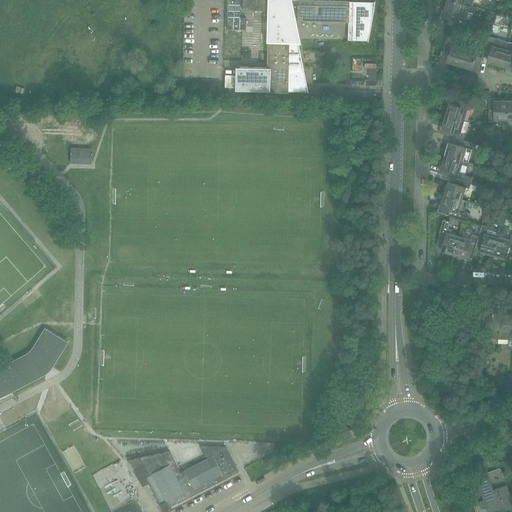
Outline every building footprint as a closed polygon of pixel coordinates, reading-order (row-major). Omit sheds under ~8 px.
[(227,0),(227,29),(242,29),(245,29),(245,17),(242,17),(239,17),(239,0),(227,0)] [(287,92),(287,91),(307,91),(307,92),(308,92),(292,17),(297,18),(297,21),(314,21),(315,21),(331,21),(331,22),(347,22),(348,22),(347,40),(367,40),(367,42),(375,1),(374,1),(374,2),(348,1),(293,0),(288,0),(289,0),(281,0),(280,0),(242,0),(242,10),(268,11),(268,40),(267,40),(266,67),(235,67),(234,89),(266,90),(266,92),(287,92)] [(471,6),(450,0),(447,0),(442,17),(440,17),(458,23),(462,9),(469,11),(475,13),(476,8),(471,6)] [(447,62),(460,65),(466,42),(461,40),(459,47),(452,45),(454,38),(448,36),(444,51),(450,53),(447,62)] [(487,61),(500,65),(507,42),(488,36),(484,51),(490,53),(487,61)] [(466,42),(460,65),(478,71),(477,73),(478,73),(482,57),(476,56),(477,53),(470,50),(472,43),(466,42)] [(511,43),(507,42),(500,65),(511,68),(511,48),(511,43)] [(450,103),(446,115),(464,120),(467,108),(471,110),(473,103),(454,97),(453,98),(456,99),(455,104),(450,103)] [(496,119),(508,119),(508,100),(489,100),(490,98),(489,98),(488,124),(496,124),(496,119)] [(439,133),(453,137),(456,138),(458,132),(460,133),(464,120),(446,115),(441,133),(439,132),(439,133)] [(449,142),(445,155),(468,161),(472,149),(470,149),(472,142),(456,138),(453,137),(456,138),(454,144),(449,142)] [(70,163),(91,163),(91,149),(71,149),(70,163)] [(438,172),(452,176),(456,177),(457,171),(459,172),(462,165),(467,166),(468,161),(445,155),(440,172),(438,172)] [(448,182),(444,194),(462,199),(465,187),(469,188),(471,182),(456,177),(452,176),(452,177),(455,178),(453,183),(448,182)] [(462,199),(444,194),(439,212),(437,211),(437,212),(468,221),(470,213),(464,211),(467,201),(462,200),(462,199)] [(441,250),(454,254),(459,235),(451,233),(452,231),(450,229),(448,228),(450,222),(443,220),(439,233),(439,234),(436,246),(437,246),(437,243),(443,245),(441,250)] [(480,251),(493,254),(499,236),(500,231),(482,225),(479,236),(477,243),(477,244),(482,245),(480,251)] [(476,247),(477,244),(477,243),(479,236),(472,234),(471,239),(459,235),(454,254),(471,259),(471,261),(475,246),(476,247)] [(499,236),(493,254),(511,259),(510,261),(511,261),(511,257),(511,235),(511,240),(499,236)] [(511,314),(493,314),(493,322),(492,339),(495,339),(495,338),(505,338),(505,339),(511,339),(511,314)] [(0,395),(42,374),(41,371),(48,364),(51,366),(65,342),(45,330),(31,353),(0,368),(0,395)] [(204,454),(206,458),(207,459),(185,470),(185,471),(183,472),(193,492),(195,491),(196,493),(238,472),(231,458),(225,446),(225,447),(207,446),(209,451),(204,454)] [(162,511),(169,507),(192,495),(191,493),(193,492),(183,472),(180,473),(169,452),(170,452),(170,451),(129,460),(129,461),(139,480),(145,477),(159,505),(161,504),(164,509),(162,510),(162,511)] [(486,511),(511,502),(511,498),(507,485),(502,472),(488,477),(488,475),(487,475),(488,477),(476,481),(477,482),(479,481),(485,499),(479,501),(480,505),(476,507),(477,511),(486,511)]
